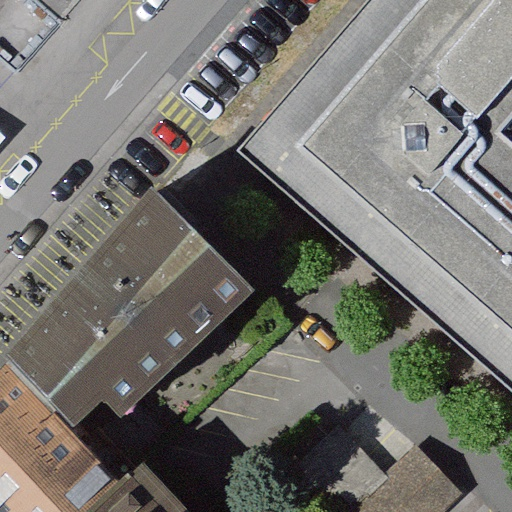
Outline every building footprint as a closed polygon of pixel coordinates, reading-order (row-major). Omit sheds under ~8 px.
[(511,0),(343,0),(226,131),(511,383),(511,0)] [(250,297),(148,195),(0,349),(0,359),(52,415),(79,444),(250,297)] [(0,473),(52,415),(0,359),(0,473)] [(52,415),(0,473),(0,511),(76,511),(110,478),(79,444),(52,415)] [(422,451),(356,511),(454,511),(467,500),(422,451)] [(110,478),(76,511),(181,511),(132,459),(110,478)]
